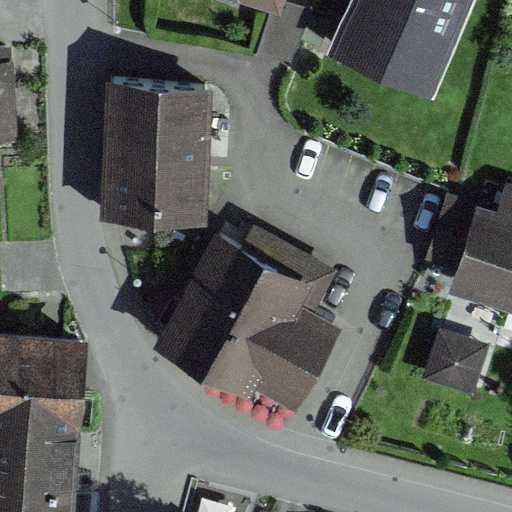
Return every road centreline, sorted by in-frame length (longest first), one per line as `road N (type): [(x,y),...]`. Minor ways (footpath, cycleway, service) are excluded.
road 1 (unknown): [(270,78),(265,116),(273,142),(335,179),(377,228),(370,297),(311,476)]
road 2 (residential): [(167,421),(115,308),(84,187),(82,0)]
road 3 (residential): [(441,511),(223,452),(167,421)]
